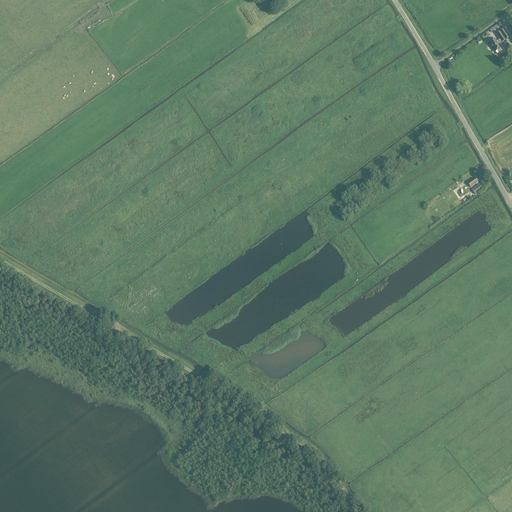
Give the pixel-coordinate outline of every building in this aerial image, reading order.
[(266,6),(270,3),(267,0),(264,0),(260,4),(265,11),(268,9),(266,6)] [(511,34),(506,27),(495,34),(499,40),(501,42),(501,43),(511,35),(511,34)] [(494,38),(488,43),(495,52),(501,48),(498,44),(501,42),(499,40),(497,42),(494,38)] [(475,178),(468,183),(471,188),(479,183),(475,178)] [(480,184),(472,190),(476,195),(484,189),(480,184)]
